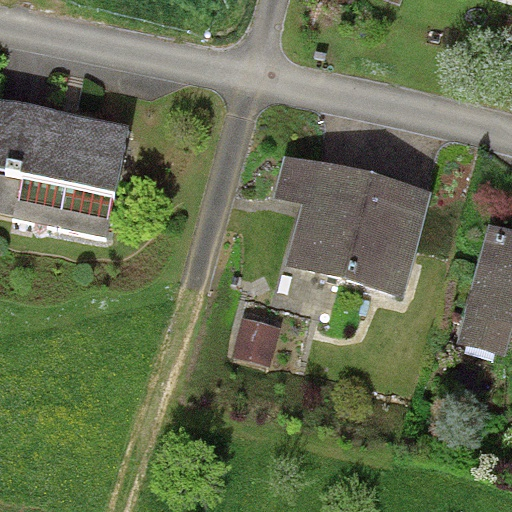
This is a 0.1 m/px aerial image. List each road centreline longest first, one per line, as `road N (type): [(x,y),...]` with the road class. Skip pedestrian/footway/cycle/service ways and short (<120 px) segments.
road 1 (track): [(252,76),(120,511)]
road 2 (residential): [(252,76),(511,136)]
road 3 (residential): [(0,24),(252,76)]
